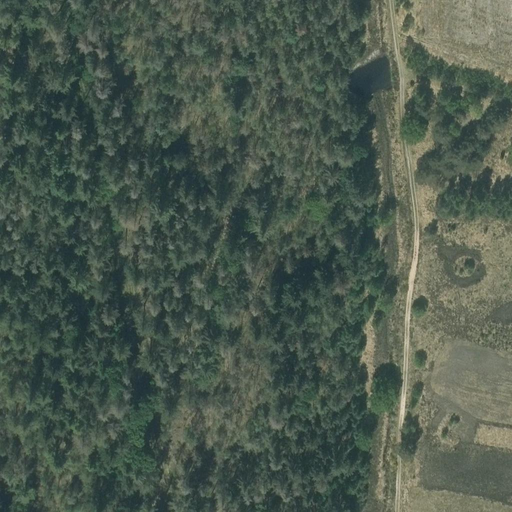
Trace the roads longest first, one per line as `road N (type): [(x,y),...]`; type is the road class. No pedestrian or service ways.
road 1 (track): [(169,511),(65,0)]
road 2 (track): [(398,61),(417,223),(394,511)]
road 3 (track): [(511,103),(398,61)]
